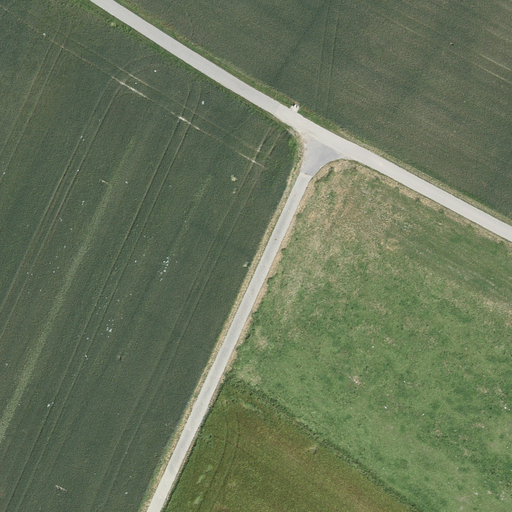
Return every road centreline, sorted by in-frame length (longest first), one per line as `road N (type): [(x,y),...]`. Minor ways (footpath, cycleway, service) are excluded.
road 1 (residential): [(511,232),(293,115),(109,0)]
road 2 (track): [(323,130),(149,511)]
